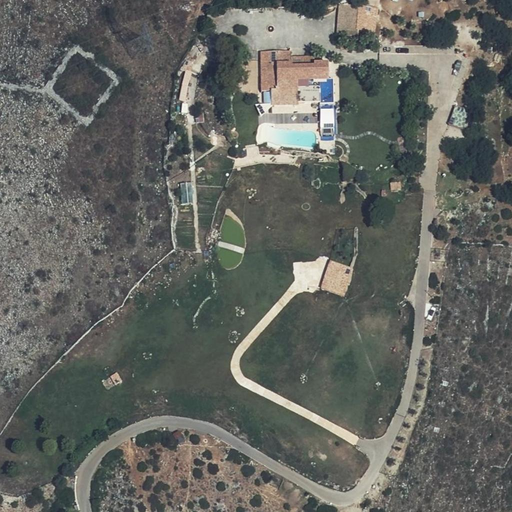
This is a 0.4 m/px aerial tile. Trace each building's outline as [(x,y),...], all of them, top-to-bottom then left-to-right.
[(339,4),(339,33),(361,33),(361,27),(376,27),(377,5),(339,4)] [(270,90),(272,76),(263,75),(261,89),(270,90)] [(456,110),(450,123),(462,128),(467,115),(456,110)] [(192,183),(181,183),(182,203),(193,203),(192,183)] [(330,260),(321,289),(346,296),(355,267),(330,260)]
